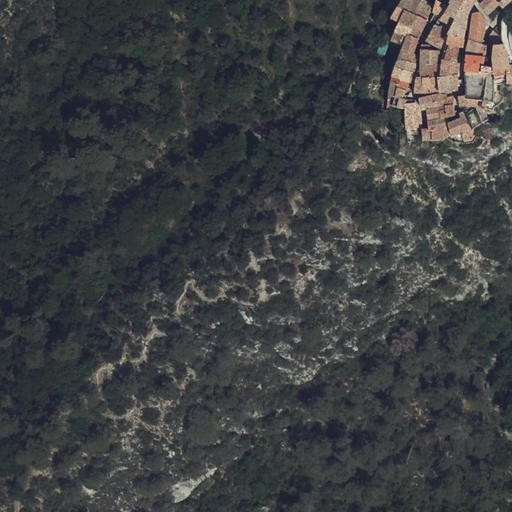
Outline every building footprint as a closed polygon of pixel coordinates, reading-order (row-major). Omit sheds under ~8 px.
[(406,0),(399,14),(391,25),(399,29),(419,39),(424,28),(426,24),(430,12),(426,10),(422,7),(413,3),(408,0),(406,0)] [(425,0),(422,7),(426,10),(431,0),(425,0)] [(436,0),(436,2),(435,7),(444,10),(448,12),(453,3),(455,2),(451,0),(436,0)] [(468,10),(474,0),(461,0),(459,4),(468,10)] [(463,19),(467,21),(469,15),(471,13),(479,3),(477,1),(475,0),(474,0),(468,10),(463,19)] [(498,10),(508,0),(493,0),(491,3),(498,10)] [(458,16),(463,19),(468,10),(459,4),(455,2),(453,3),(448,12),(458,16)] [(478,11),(487,21),(498,10),(491,3),(488,6),(486,4),(478,11)] [(432,18),(438,21),(441,22),(444,10),(435,7),(432,18)] [(453,28),(455,25),(458,16),(448,12),(444,10),(441,22),(453,28)] [(455,25),(465,29),(467,21),(463,19),(458,16),(455,25)] [(472,21),(470,33),(483,37),(483,36),(481,24),(477,19),(472,21)] [(432,32),(448,40),(451,33),(453,28),(441,22),(438,21),(432,32)] [(451,33),(464,38),(465,29),(455,25),(453,28),(451,33)] [(402,51),(397,65),(413,70),(415,62),(411,60),(413,55),(414,51),(415,47),(419,39),(399,29),(391,46),(402,51)] [(432,32),(424,47),(442,57),(448,40),(432,32)] [(448,40),(442,57),(441,61),(446,63),(448,60),(451,61),(452,61),(453,60),(454,59),(457,55),(460,56),(463,46),(462,45),(464,38),(451,33),(448,40)] [(470,33),(467,46),(479,49),(480,45),(483,37),(470,33)] [(492,50),(501,49),(499,42),(490,38),(487,42),(489,46),(489,47),(490,48),(491,48),(492,50)] [(464,62),(481,66),(484,51),(479,49),(467,46),(464,62)] [(490,63),(505,64),(502,49),(501,49),(492,50),(490,63)] [(420,51),(418,71),(438,72),(441,72),(442,66),(440,66),(436,66),(437,58),(429,56),(428,52),(420,51)] [(441,72),(438,72),(437,83),(456,83),(457,69),(460,69),(460,66),(460,63),(460,62),(459,62),(458,62),(454,64),(454,67),(445,66),(442,66),(441,72)] [(464,92),(479,94),(481,66),(464,62),(463,77),(464,92)] [(505,75),(505,70),(505,64),(490,63),(491,75),(505,75)] [(394,73),(385,106),(387,107),(398,111),(399,105),(400,103),(404,97),(408,90),(408,88),(411,79),(412,75),(413,70),(397,65),(394,73)] [(416,71),(415,80),(414,83),(421,83),(437,83),(438,72),(418,71),(416,71)] [(437,83),(421,83),(421,88),(421,98),(423,98),(436,98),(437,83)] [(456,83),(437,83),(436,98),(455,96),(456,83)] [(414,87),(413,89),(412,99),(421,98),(421,88),(414,87)] [(474,104),(478,105),(479,94),(464,92),(464,101),(464,102),(474,104)] [(424,113),(444,112),(443,104),(443,101),(433,100),(422,102),(424,113)] [(458,112),(464,111),(464,102),(464,101),(461,101),(456,102),(458,112)] [(446,122),(452,120),(452,118),(450,108),(451,107),(452,102),(450,102),(443,104),(444,112),(446,122)] [(473,110),(474,104),(464,102),(464,111),(473,110)] [(387,107),(387,117),(396,116),(398,112),(398,111),(387,107)] [(401,112),(401,113),(402,116),(409,116),(410,127),(419,126),(417,119),(417,116),(413,108),(408,108),(404,108),(402,111),(401,112)] [(442,122),(446,122),(444,112),(424,113),(425,124),(442,122)] [(404,123),(404,132),(411,131),(410,127),(409,116),(402,116),(403,120),(404,123)] [(469,140),(467,135),(460,118),(457,119),(458,123),(455,124),(463,143),(469,141),(469,140)] [(436,143),(443,143),(443,141),(450,139),(446,127),(446,126),(446,122),(442,122),(425,124),(427,132),(427,135),(429,134),(429,144),(436,143)] [(461,146),(463,143),(455,124),(446,126),(446,127),(450,139),(443,141),(443,143),(444,143),(445,144),(455,145),(461,146)] [(404,132),(404,135),(418,132),(418,133),(420,133),(419,126),(410,127),(411,131),(404,132)]
